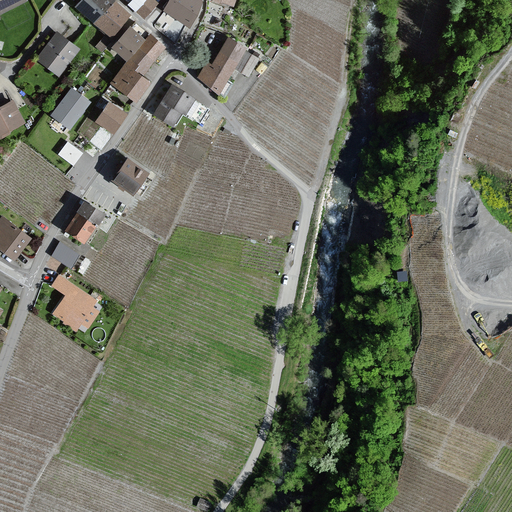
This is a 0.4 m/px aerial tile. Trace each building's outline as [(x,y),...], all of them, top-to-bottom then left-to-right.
[(0,0),(0,17),(29,3),(27,0),(0,0)] [(110,34),(130,12),(116,0),(75,0),(74,1),(110,34)] [(122,0),(147,20),(158,6),(159,0),(122,0)] [(167,0),(162,9),(186,24),(200,0),(167,0)] [(164,44),(149,32),(146,37),(129,24),(112,46),(127,58),(112,77),(116,80),(114,83),(135,99),(150,79),(142,73),(164,44)] [(79,48),(56,30),(35,57),(58,74),(79,48)] [(104,33),(97,43),(103,47),(110,37),(104,33)] [(247,46),(229,35),(213,62),(207,59),(197,77),(220,90),(234,67),(248,74),(258,57),(245,49),(247,46)] [(195,96),(170,82),(153,111),(174,123),(181,111),(185,112),(195,96)] [(90,100),(70,86),(50,113),(69,128),(90,100)] [(0,135),(26,123),(13,98),(0,103),(0,135)] [(126,113),(108,100),(94,119),(113,132),(126,113)] [(83,151),(67,139),(57,152),(73,164),(83,151)] [(147,170),(126,155),(111,176),(132,191),(147,170)] [(104,212),(83,198),(63,228),(84,242),(104,212)] [(0,245),(14,256),(31,235),(2,213),(0,215),(0,245)] [(81,255),(61,243),(52,258),(73,270),(81,255)] [(97,300),(59,274),(52,284),(66,294),(53,313),(77,329),(81,323),(88,327),(99,311),(93,307),(97,300)] [(207,511),(211,503),(200,499),(196,507),(207,511)]
